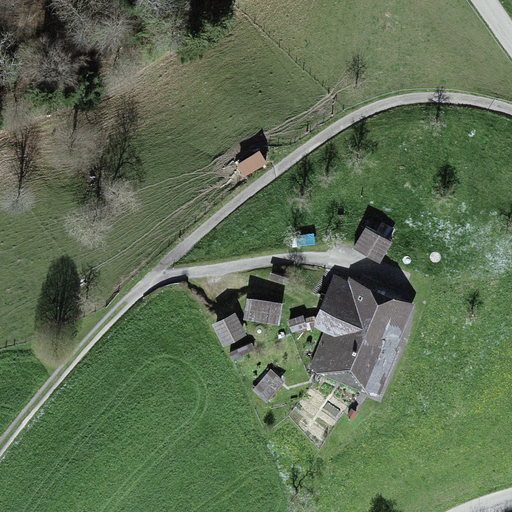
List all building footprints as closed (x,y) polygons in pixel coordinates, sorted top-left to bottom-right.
[(258,157),(235,169),(239,177),(262,165),(258,157)] [(392,237),(367,224),(355,246),(380,259),(392,237)] [(327,327),(316,354),(383,381),(397,346),(394,345),(410,306),(336,275),(317,323),(327,327)] [(251,297),(248,317),(278,322),(282,302),(251,297)] [(236,311),(216,322),(228,343),(248,332),(236,311)] [(272,369),(256,387),(267,396),(283,378),(272,369)] [(325,418),(318,430),(326,435),(333,423),(325,418)]
